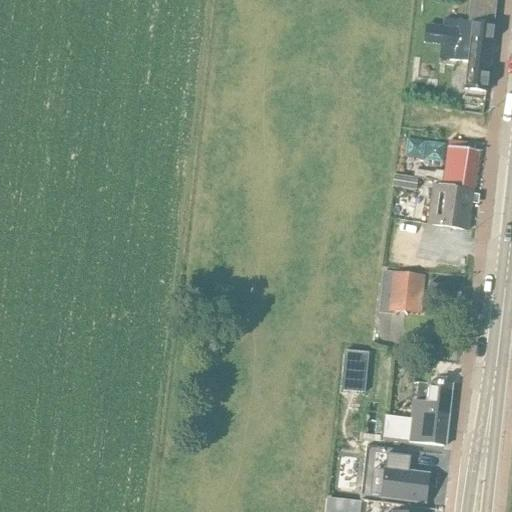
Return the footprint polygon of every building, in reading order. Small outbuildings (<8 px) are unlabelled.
[(425,26),(423,46),(439,47),(438,61),(452,62),(466,64),(464,91),(488,93),(494,28),(494,26),(468,24),(456,23),(442,21),(441,28),(425,26)] [(467,232),(478,153),(478,152),(473,151),(474,146),(448,142),(441,188),(431,187),(426,226),(467,232)] [(421,315),(424,278),(396,276),(392,313),(421,315)] [(426,304),(442,306),(444,287),(428,286),(426,304)] [(344,352),(340,392),(364,394),(368,354),(344,352)] [(410,420),(407,443),(444,448),(452,386),(427,383),(417,382),(415,403),(412,403),(410,420)] [(385,417),(382,440),(407,443),(410,420),(385,417)] [(386,456),(381,499),(424,504),(428,476),(408,474),(410,458),(386,456)] [(327,502),(326,511),(357,511),(358,505),(327,502)]
